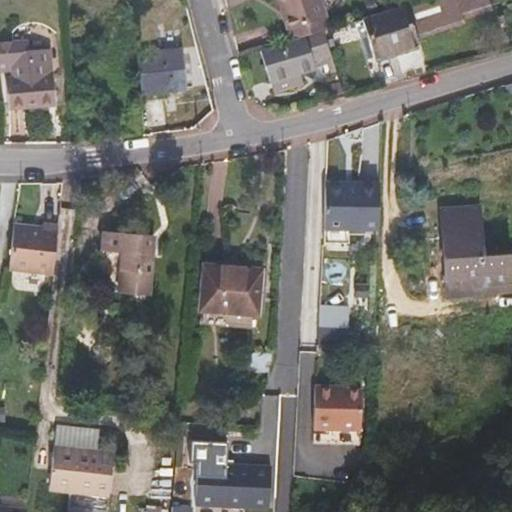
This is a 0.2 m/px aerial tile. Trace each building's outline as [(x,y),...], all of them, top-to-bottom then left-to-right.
[(313,0),(273,0),(279,20),(317,8),(313,0)] [(415,30),(450,19),(444,0),(415,0),(380,11),(361,17),(373,55),(418,42),(415,30)] [(444,0),(450,19),(462,15),(457,0),(444,0)] [(493,10),(489,0),(457,0),(462,15),(464,20),(493,10)] [(317,8),(279,20),(283,30),(320,19),(317,8)] [(320,19),(283,30),(285,41),(305,35),(323,29),(320,19)] [(260,48),(269,80),(271,80),(299,71),(315,66),(326,63),(330,74),(336,72),(323,29),(305,35),(285,41),(260,48)] [(28,51),(26,42),(0,43),(0,64),(7,64),(8,70),(8,78),(2,78),(5,107),(54,103),(49,49),(28,51)] [(186,89),(181,46),(137,51),(142,94),(186,89)] [(302,82),(299,71),(271,80),(274,90),(302,82)] [(147,103),(150,125),(167,124),(165,101),(147,103)] [(325,226),(378,227),(379,182),(357,182),(357,185),(325,185),(325,226)] [(443,209),(449,298),(511,293),(511,274),(510,257),(482,259),(478,207),(443,209)] [(41,219),(40,224),(19,221),(15,221),(8,264),(12,265),(53,269),(58,221),(41,219)] [(348,245),(348,227),(325,226),(324,244),(348,245)] [(122,250),(119,292),(147,294),(152,235),(101,230),(101,248),(122,250)] [(117,287),(119,252),(106,251),(104,286),(117,287)] [(205,264),(199,323),(255,328),(260,269),(205,264)] [(301,325),(331,327),(332,305),(302,303),(301,325)] [(300,343),(345,345),(346,333),(331,333),(331,327),(301,325),(300,343)] [(250,351),(250,373),(263,373),(264,352),(250,351)] [(337,387),(337,384),(316,383),(315,441),(362,442),(363,387),(337,387)] [(97,431),(56,425),(54,447),(95,452),(97,431)] [(193,465),(199,465),(212,466),(225,466),(225,450),(214,450),(213,449),(208,443),(193,443),(193,465)] [(113,455),(95,452),(54,447),(49,488),(109,495),(113,455)] [(271,509),(272,467),(225,466),(212,466),(199,465),(198,507),(271,509)] [(27,511),(29,503),(0,500),(0,511),(27,511)]
